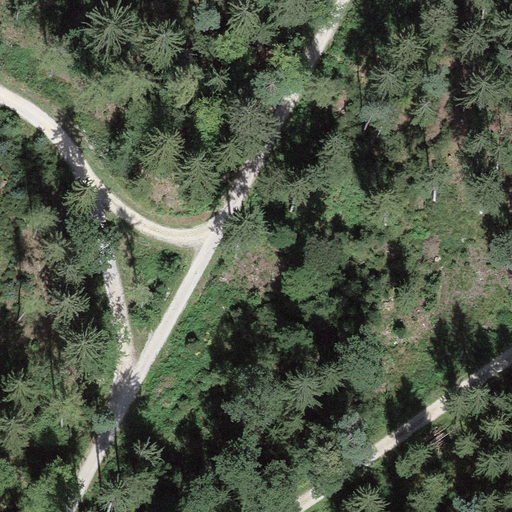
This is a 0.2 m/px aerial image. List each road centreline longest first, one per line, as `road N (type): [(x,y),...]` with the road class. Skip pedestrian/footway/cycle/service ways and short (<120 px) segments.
road 1 (track): [(327,0),(279,105),(127,380),(69,511)]
road 2 (track): [(0,46),(72,136),(102,200),(133,369)]
road 3 (track): [(511,367),(303,511)]
road 4 (track): [(89,173),(154,209),(215,220)]
